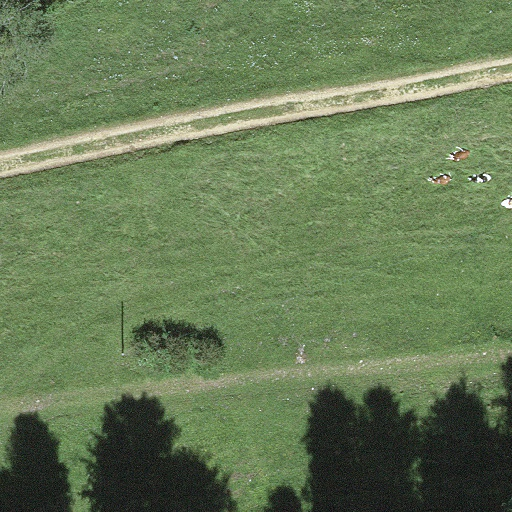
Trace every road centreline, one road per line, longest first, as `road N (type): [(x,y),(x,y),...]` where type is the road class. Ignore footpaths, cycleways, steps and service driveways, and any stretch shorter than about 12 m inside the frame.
road 1 (track): [(0,162),(196,115),(511,66)]
road 2 (track): [(511,352),(0,405)]
